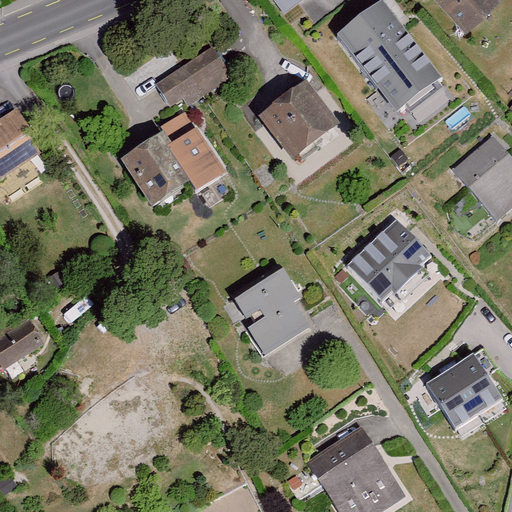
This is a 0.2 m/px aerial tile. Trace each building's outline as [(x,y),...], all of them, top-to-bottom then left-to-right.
[(267,0),(281,21),(313,0),(267,0)] [(511,0),(446,0),(482,34),(511,2),(511,0)] [(411,17),(355,66),(395,112),(451,64),(411,17)] [(157,89),(171,111),(185,102),(189,109),(235,79),(216,50),(157,89)] [(313,91),(266,129),(302,173),(349,135),(313,91)] [(0,182),(1,184),(47,154),(18,112),(0,123),(0,182)] [(129,168),(162,217),(197,193),(203,202),(233,182),(186,112),(160,129),(169,141),(129,168)] [(457,174),(500,226),(511,216),(511,150),(501,138),(457,174)] [(349,263),(386,304),(434,262),(397,221),(349,263)] [(241,307),(267,358),(321,331),(295,279),(241,307)] [(0,356),(0,365),(7,377),(49,350),(38,333),(0,356)] [(474,358),(429,386),(459,433),(504,405),(474,358)] [(55,437),(94,489),(130,462),(136,470),(180,437),(146,393),(102,426),(91,411),(55,437)] [(378,453),(324,490),(338,511),(397,511),(411,503),(378,453)]
